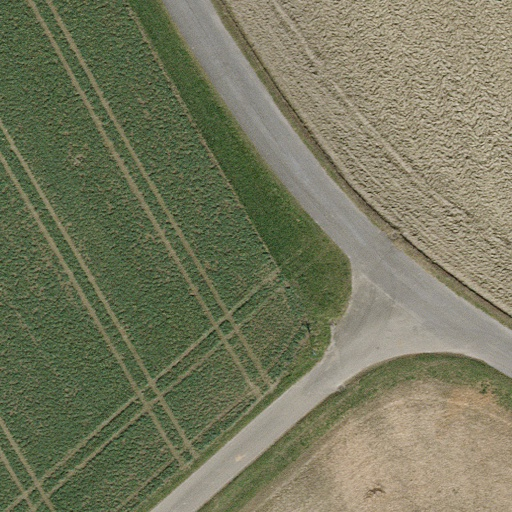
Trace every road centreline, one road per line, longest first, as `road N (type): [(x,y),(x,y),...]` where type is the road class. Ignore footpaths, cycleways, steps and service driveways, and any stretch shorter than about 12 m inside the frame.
road 1 (unclassified): [(186,0),(278,139),(420,312),(511,366)]
road 2 (track): [(188,511),(420,312)]
